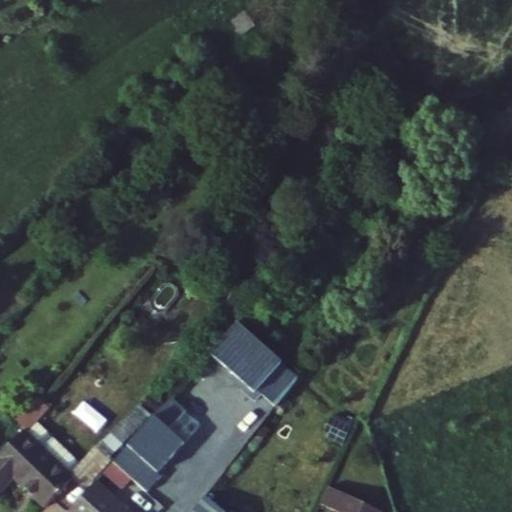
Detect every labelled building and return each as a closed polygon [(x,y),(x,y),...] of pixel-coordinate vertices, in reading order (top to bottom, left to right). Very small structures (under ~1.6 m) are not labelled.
[(316,380),(239,319),(213,353),(253,384),(247,392),(267,408),(270,397),(289,413),(316,380)] [(49,394),(23,421),(93,488),(115,465),(104,453),(90,468),(48,427),(65,409),(49,394)] [(192,415),(176,401),(120,464),(150,491),(192,443),(178,431),(192,415)] [(105,450),(121,463),(158,418),(142,405),(105,450)] [(32,433),(0,467),(0,503),(23,478),(56,507),(82,479),(32,433)] [(135,511),(102,483),(77,511),(135,511)]
